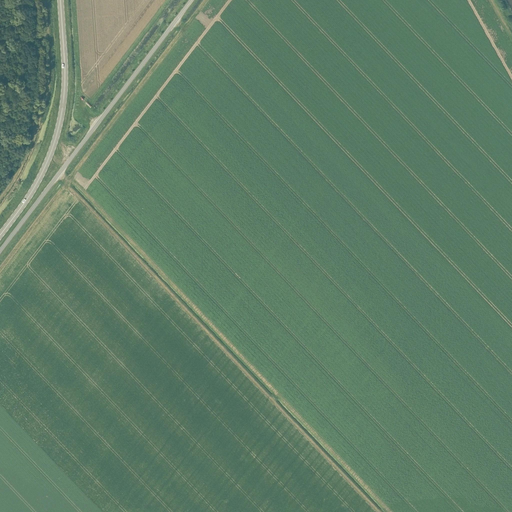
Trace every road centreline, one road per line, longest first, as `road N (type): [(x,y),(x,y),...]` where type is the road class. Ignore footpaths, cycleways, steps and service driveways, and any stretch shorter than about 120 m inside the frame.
road 1 (unclassified): [(0,251),(192,0)]
road 2 (secondary): [(0,236),(34,188),(57,132),(65,74),(60,0)]
